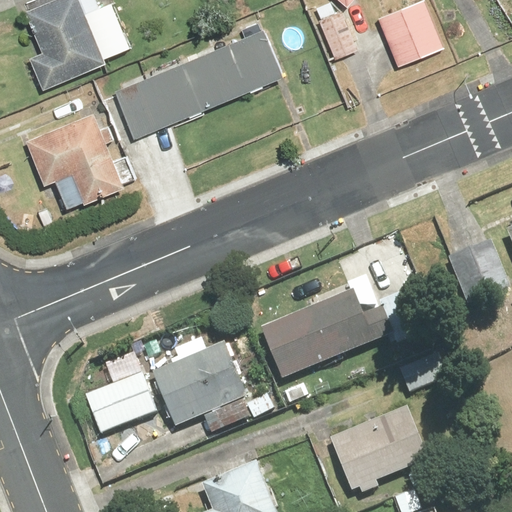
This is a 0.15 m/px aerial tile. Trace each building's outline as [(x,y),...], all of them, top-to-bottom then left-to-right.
[(35,54),(48,87),(145,48),(125,0),(109,0),(95,6),(92,0),(47,0),(32,6),(49,49),(35,54)] [(436,0),(407,0),(382,9),(403,67),(454,48),(436,0)] [(341,1),(319,11),(341,59),(362,49),(341,1)] [(270,22),(99,92),(119,142),(291,72),(270,22)] [(102,106),(33,134),(53,184),(62,181),(75,212),(136,188),(102,106)] [(511,268),(498,235),(452,253),(474,305),(511,289),(511,268)] [(366,285),(283,317),(312,388),(394,355),(366,285)] [(440,340),(397,358),(412,394),(455,376),(440,340)] [(230,341),(157,371),(179,427),(208,416),(215,432),(260,413),(230,341)] [(148,369),(89,393),(105,433),(164,409),(148,369)] [(413,402),(335,435),(359,492),(438,459),(413,402)] [(204,511),(288,511),(266,457),(206,481),(217,507),(204,511)] [(468,511),(467,510),(461,511),(449,511),(446,503),(421,511),(468,511)]
